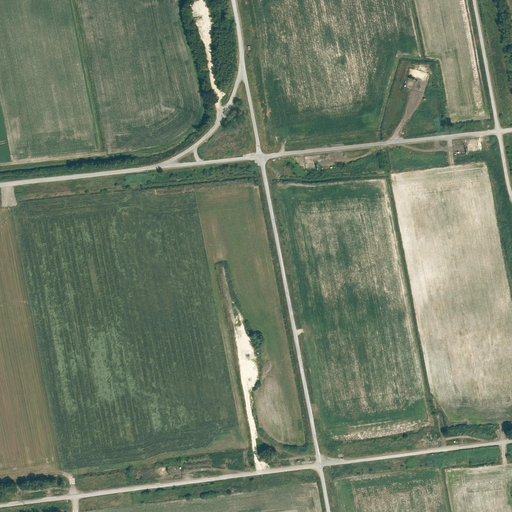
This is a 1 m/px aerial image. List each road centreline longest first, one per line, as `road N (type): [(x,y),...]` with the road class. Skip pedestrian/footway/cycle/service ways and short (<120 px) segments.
road 1 (track): [(0,506),(511,439)]
road 2 (track): [(241,68),(328,511)]
road 3 (unclassified): [(232,0),(241,68),(226,110),(190,149),(157,168),(0,184)]
road 4 (track): [(157,168),(511,129)]
road 5 (track): [(259,473),(222,258)]
road 6 (unknown): [(499,130),(472,0)]
